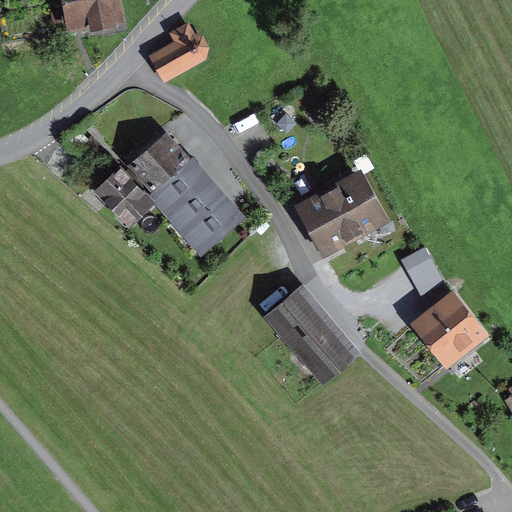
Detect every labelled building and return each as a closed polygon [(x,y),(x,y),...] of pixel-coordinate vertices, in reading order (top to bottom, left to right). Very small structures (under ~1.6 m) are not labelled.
[(69,0),(75,30),(122,22),(118,0),(69,0)] [(182,40),(150,57),(164,81),(211,56),(211,48),(204,35),(194,35),(189,26),(177,32),(182,40)] [(164,186),(195,161),(171,131),(139,157),(164,186)] [(195,161),(164,186),(197,228),(228,203),(195,161)] [(133,168),(108,188),(134,221),(158,202),(133,168)] [(302,208),(327,253),(383,222),(358,178),(302,208)] [(324,380),(353,355),(300,291),(270,315),(324,380)] [(452,298),(416,325),(443,362),(480,334),(452,298)]
